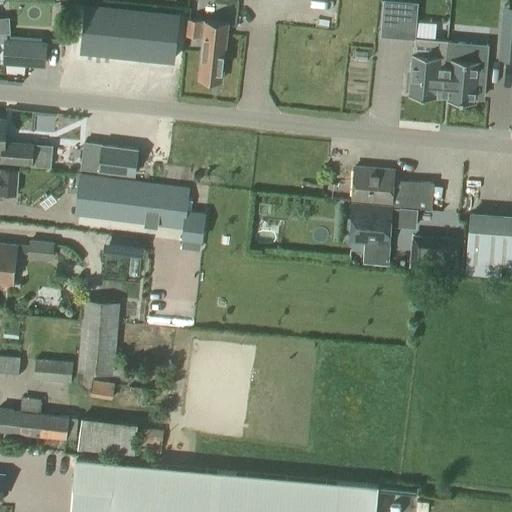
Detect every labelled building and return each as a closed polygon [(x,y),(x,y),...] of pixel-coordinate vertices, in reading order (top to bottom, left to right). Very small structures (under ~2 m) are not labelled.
[(382,0),(380,36),(406,38),(409,1),(399,0),(382,0)] [(172,61),(176,18),(84,9),(80,52),(172,61)] [(220,81),(227,24),(189,20),(187,34),(203,36),(199,78),(220,81)] [(511,22),(502,21),(499,57),(511,58),(511,22)] [(266,23),(262,66),(361,74),(364,31),(266,23)] [(386,51),(387,40),(365,36),(363,48),(386,51)] [(6,40),(4,62),(44,65),(45,43),(6,40)] [(434,61),(408,59),(403,100),(430,103),(430,100),(436,100),(439,72),(433,71),(434,61)] [(445,73),(439,72),(436,100),(442,101),(442,106),(468,109),(472,67),(446,64),(445,73)] [(0,118),(0,148),(1,149),(0,161),(32,163),(33,144),(4,142),(6,119),(0,118)] [(138,143),(84,139),(83,165),(136,169),(138,143)] [(147,161),(146,171),(168,174),(170,164),(147,161)] [(354,167),(352,200),(390,203),(427,205),(429,179),(392,177),(392,170),(354,167)] [(0,174),(0,193),(15,195),(17,171),(1,169),(0,174)] [(80,175),(75,215),(185,228),(202,231),(204,213),(186,211),(189,188),(80,175)] [(316,176),(316,187),(338,188),(339,177),(316,176)] [(352,203),(349,239),(388,243),(390,218),(398,219),(399,207),(390,207),(352,203)] [(511,217),(469,213),(464,263),(511,267),(511,217)] [(185,228),(183,241),(201,243),(202,231),(185,228)] [(459,268),(462,240),(436,238),(413,236),(411,264),(459,268)] [(0,283),(13,285),(16,258),(52,262),(54,243),(29,240),(28,246),(0,243),(0,283)] [(84,300),(82,322),(117,325),(119,303),(84,300)] [(115,348),(117,325),(82,322),(78,370),(113,373),(114,359),(119,360),(120,348),(115,348)] [(0,355),(0,375),(18,377),(20,357),(0,355)] [(36,358),(34,379),(72,382),(74,361),(36,358)] [(92,381),(90,395),(112,399),(114,384),(92,381)] [(142,389),(140,405),(165,407),(167,392),(142,389)] [(0,408),(0,429),(19,432),(30,433),(75,438),(77,419),(75,418),(0,408)] [(82,418),(78,449),(133,455),(134,450),(159,454),(162,431),(139,428),(139,425),(82,418)] [(19,432),(17,448),(28,449),(30,433),(19,432)] [(76,458),(71,511),(81,511),(374,511),(377,486),(76,458)] [(408,493),(405,511),(416,511),(419,495),(408,493)]
